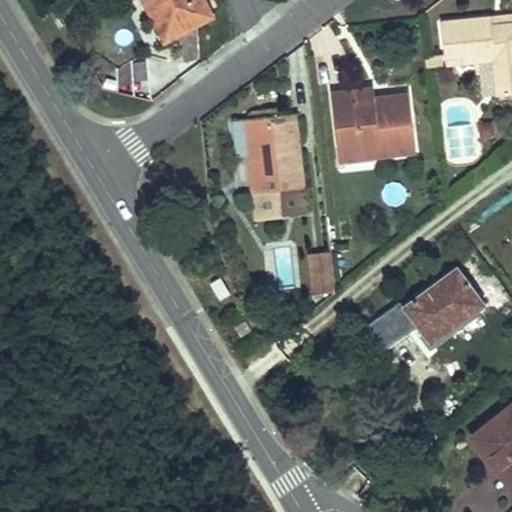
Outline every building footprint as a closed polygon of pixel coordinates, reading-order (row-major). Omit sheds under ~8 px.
[(215,19),(205,0),(147,0),(149,1),(151,0),(156,0),(176,38),(215,19)] [(151,0),(149,1),(168,43),(176,38),(156,0),(151,0)] [(511,12),(486,15),(488,28),(501,27),(501,21),(511,20),(511,12)] [(486,15),(439,21),(443,62),(487,56),(492,92),(511,88),(511,20),(501,21),(501,27),(488,28),(486,15)] [(149,59),(133,59),(134,92),(149,91),(149,59)] [(374,87),(336,91),(341,150),(378,145),(380,155),(415,149),(410,93),(375,96),(374,87)] [(305,189),(302,151),(291,152),(290,132),(298,113),(236,119),(241,156),(256,154),(257,168),(254,169),(256,194),(305,189)] [(302,151),(298,113),(290,132),(291,152),(302,151)] [(378,145),(341,150),(342,158),(380,155),(378,145)] [(308,211),(305,189),(256,194),(258,217),(308,211)] [(333,254),(309,257),(313,295),(337,293),(333,254)] [(486,307),(456,268),(404,308),(400,303),(367,328),(386,353),(417,330),(431,348),(486,307)] [(223,277),(212,284),(222,302),(234,296),(223,277)] [(245,319),(233,326),(240,338),(252,331),(245,319)] [(511,417),(507,411),(474,438),(483,449),(477,454),(494,475),(503,468),(511,478),(511,417)] [(483,449),(474,438),(468,443),(477,454),(483,449)]
